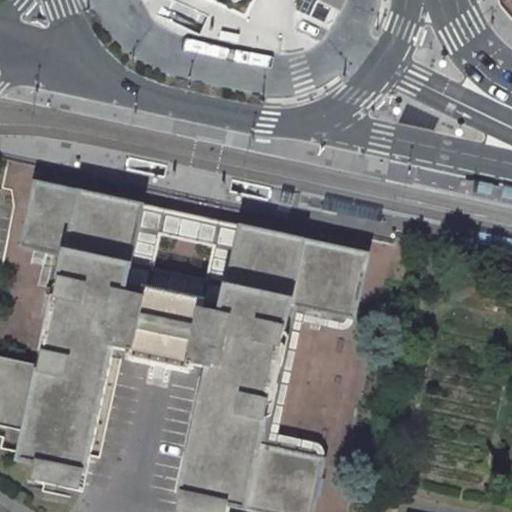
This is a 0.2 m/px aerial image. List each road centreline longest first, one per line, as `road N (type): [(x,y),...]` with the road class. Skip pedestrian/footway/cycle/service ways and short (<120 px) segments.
road 1 (primary): [(108,73),(155,98),(237,117),(285,124),(315,117)]
road 2 (primary): [(315,117),(354,135),(511,170)]
road 3 (primary): [(315,117),(345,104),(389,61),(413,0)]
